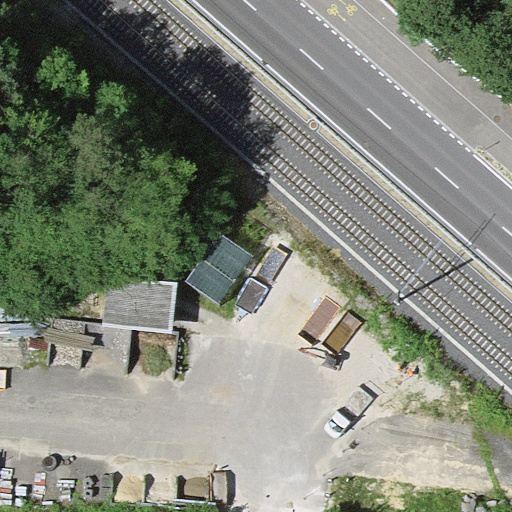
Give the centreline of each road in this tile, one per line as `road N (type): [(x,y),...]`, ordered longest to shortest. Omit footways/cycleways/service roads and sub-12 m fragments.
road 1 (unclassified): [(0,422),(437,454)]
road 2 (primary): [(248,0),(511,230)]
